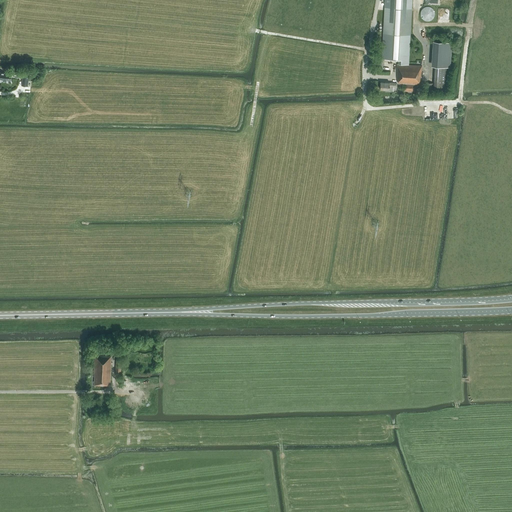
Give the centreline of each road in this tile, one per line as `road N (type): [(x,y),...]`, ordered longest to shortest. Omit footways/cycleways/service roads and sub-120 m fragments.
road 1 (trunk): [(511,298),(161,312)]
road 2 (trunk): [(161,312),(511,310)]
road 3 (trunk): [(0,315),(161,312)]
road 4 (track): [(364,90),(374,109),(490,102),(511,112)]
road 5 (track): [(460,102),(470,25),(415,25)]
